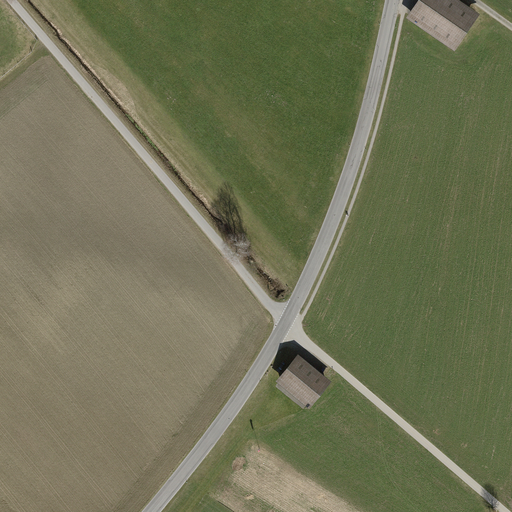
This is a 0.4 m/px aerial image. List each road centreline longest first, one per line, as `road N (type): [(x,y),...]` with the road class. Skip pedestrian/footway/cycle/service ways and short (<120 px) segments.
road 1 (unclassified): [(11,0),(284,322)]
road 2 (tertiary): [(392,0),(344,188),(284,322)]
road 3 (unclassified): [(284,322),(502,511)]
road 4 (tertiary): [(284,322),(225,419),(151,511)]
